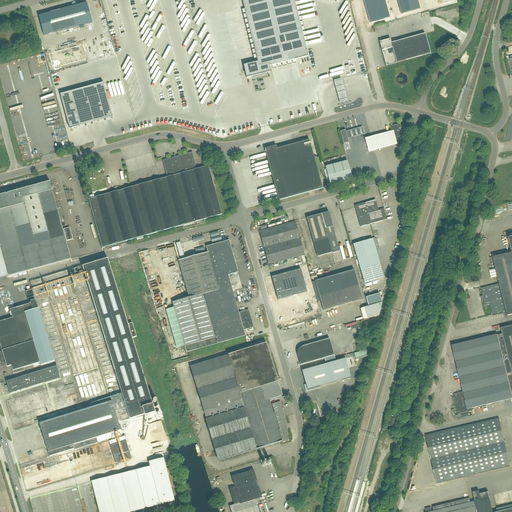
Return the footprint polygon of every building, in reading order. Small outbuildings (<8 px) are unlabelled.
[(246,78),(270,72),(271,72),(269,67),(308,57),(294,0),(242,0),(257,62),(243,66),(246,78),(247,78),(246,78)] [(386,6),(384,0),(375,3),(376,9),(386,6)] [(399,9),(409,6),(407,0),(398,3),(399,9)] [(38,16),(44,36),(92,23),(87,3),(38,16)] [(376,9),(375,3),(365,6),(366,11),(376,9)] [(411,12),(421,9),(419,3),(409,6),(411,12)] [(376,9),(378,15),(388,12),(386,6),(376,9)] [(409,6),(399,9),(401,14),(411,12),(409,6)] [(368,17),(378,15),(376,9),(366,11),(368,17)] [(378,15),(380,20),(389,18),(388,12),(378,15)] [(380,20),(378,15),(368,17),(370,23),(380,20)] [(379,42),(386,66),(430,54),(425,34),(391,43),(390,39),(379,42)] [(87,59),(83,45),(49,54),(53,69),(87,59)] [(342,79),(333,81),(337,93),(340,105),(348,103),(345,91),(342,79)] [(103,83),(60,95),(69,129),(113,117),(103,83)] [(391,127),(392,131),(395,144),(396,145),(396,147),(403,145),(401,141),(404,140),(399,125),(393,126),(391,127)] [(345,132),(345,131),(340,132),(343,144),(348,143),(347,139),(350,138),(348,131),(345,132)] [(395,144),(392,131),(365,138),(369,150),(395,144)] [(309,192),(313,191),(322,189),(309,140),(293,144),(277,149),(276,146),(263,149),(264,153),(277,201),(309,192)] [(221,215),(212,180),(211,176),(208,166),(196,169),(193,156),(181,160),(180,156),(168,160),(169,163),(164,164),(167,177),(88,199),(102,248),(221,215)] [(347,161),(325,167),(331,186),(352,181),(347,161)] [(0,248),(8,277),(71,260),(50,182),(0,195),(0,248)] [(355,208),(360,227),(386,220),(383,209),(378,210),(375,200),(356,205),(355,208)] [(335,237),(328,212),(321,214),(306,218),(313,243),(317,258),(339,252),(335,237)] [(295,222),(259,231),(269,265),(304,255),(295,222)] [(73,239),(70,228),(63,230),(66,241),(73,239)] [(507,316),(511,315),(511,237),(508,238),(511,253),(492,258),(499,284),(481,289),(485,306),(492,304),(494,314),(506,312),(507,316)] [(353,245),(364,284),(384,278),(375,249),(377,249),(378,247),(376,240),(374,239),(353,245)] [(245,336),(243,330),(253,327),(248,310),(238,313),(228,275),(238,272),(229,240),(206,247),(206,248),(208,253),(201,255),(178,261),(188,298),(172,303),(186,352),(245,336)] [(82,267),(83,268),(84,270),(84,272),(106,342),(110,356),(122,394),(97,402),(91,404),(92,407),(39,424),(49,457),(74,449),(74,450),(98,443),(97,438),(121,430),(118,420),(121,419),(121,422),(140,416),(141,418),(151,415),(151,414),(154,413),(132,338),(136,337),(132,323),(127,324),(113,276),(107,259),(82,267)] [(278,300),(307,292),(301,269),(271,277),(278,300)] [(323,311),(362,300),(354,270),(312,282),(318,302),(321,301),(323,311)] [(381,302),(379,294),(366,298),(368,306),(381,302)] [(55,361),(52,352),(38,309),(35,300),(30,302),(31,304),(10,310),(12,318),(7,320),(0,321),(0,345),(2,352),(0,352),(0,361),(2,367),(6,366),(7,367),(11,366),(13,374),(19,372),(24,371),(23,368),(40,363),(41,366),(55,361)] [(364,319),(382,315),(379,303),(361,308),(364,319)] [(511,326),(510,327),(501,329),(502,335),(498,336),(497,335),(452,346),(463,392),(468,391),(472,408),(511,398),(511,326)] [(324,358),(334,356),(329,339),(302,347),(301,347),(300,348),(299,348),(299,349),(298,350),(298,351),(297,351),(297,352),(297,353),(297,354),(297,355),(300,365),(324,358)] [(255,449),(256,449),(282,441),(282,443),(283,442),(289,441),(287,435),(288,435),(286,429),(287,429),(285,423),(286,423),(281,405),(277,406),(273,408),(274,412),(273,412),(269,400),(282,396),(277,379),(264,383),(253,348),(230,355),(190,367),(204,411),(219,461),(255,449)] [(97,353),(106,377),(115,374),(108,354),(107,354),(106,350),(97,353)] [(306,386),(307,390),(312,389),(351,378),(345,359),(302,371),(306,386)] [(60,378),(56,366),(6,382),(7,387),(6,387),(7,389),(8,389),(10,394),(60,378)] [(458,415),(473,411),(472,408),(468,391),(463,392),(453,395),(458,415)] [(425,436),(437,485),(510,467),(498,419),(425,436)] [(131,458),(126,442),(110,446),(115,463),(131,458)] [(99,511),(131,511),(145,508),(174,501),(164,459),(149,462),(150,467),(136,471),(91,482),(99,511)] [(258,511),(255,499),(261,497),(258,487),(257,487),(255,481),(256,481),(253,471),(232,477),(235,488),(229,489),(234,505),(230,507),(231,511),(258,511)] [(475,503),(489,500),(488,492),(479,494),(478,491),(472,493),(474,503),(475,503)] [(476,511),(475,503),(474,503),(470,504),(469,499),(433,508),(434,511),(476,511)] [(476,511),(511,511),(511,505),(496,509),(496,511),(492,511),(489,500),(475,503),(476,511)]
